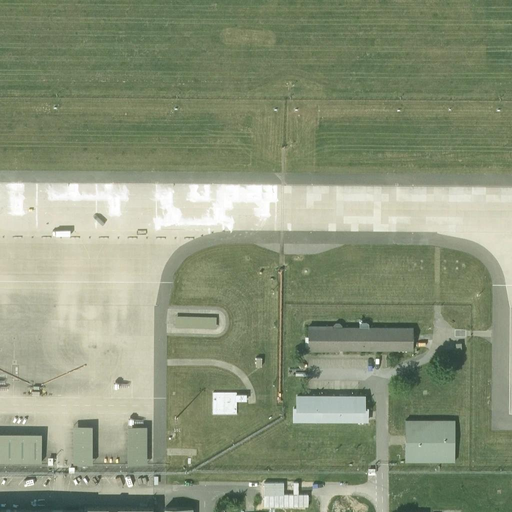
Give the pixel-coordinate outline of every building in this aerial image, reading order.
[(216,318),(175,317),(174,327),(216,329),(216,318)] [(331,327),(305,327),(305,351),(414,352),(414,335),(414,329),(368,328),(367,324),(361,325),(358,327),(358,328),(341,328),(339,324),(334,324),(331,327)] [(236,392),(212,392),(212,414),(236,415),(236,401),(236,394),(236,392)] [(306,395),(292,395),(292,408),(289,408),(289,424),(367,424),(367,421),(365,396),(306,395)] [(455,420),(405,420),(405,436),(405,447),(404,462),(455,463),(455,420)] [(91,427),(73,427),(73,464),(91,464),(91,427)] [(146,427),(127,427),(128,465),(146,465),(146,427)] [(41,435),(0,434),(0,462),(40,463),(41,435)]
